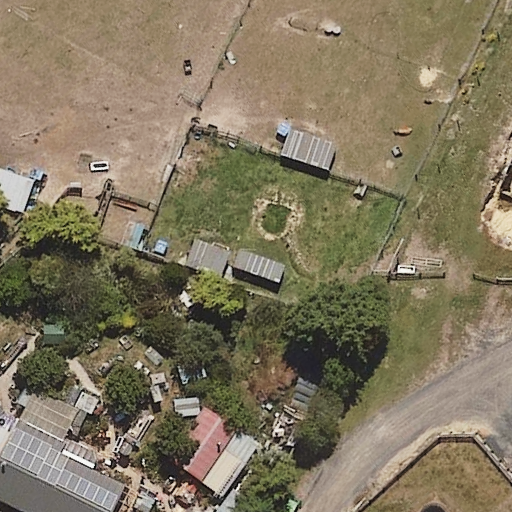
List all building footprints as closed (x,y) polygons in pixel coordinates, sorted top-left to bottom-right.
[(326,170),(333,146),(286,131),(279,155),(326,170)] [(0,204),(19,211),(29,180),(0,170),(0,204)] [(217,280),(227,252),(193,240),(183,268),(217,280)] [(277,286),(284,266),(238,249),(231,269),(277,286)] [(55,453),(76,411),(28,388),(0,444),(0,502),(19,511),(107,511),(120,485),(55,453)] [(195,486),(230,439),(236,431),(200,405),(160,460),(195,486)] [(252,455),(230,439),(195,486),(217,502),(252,455)]
